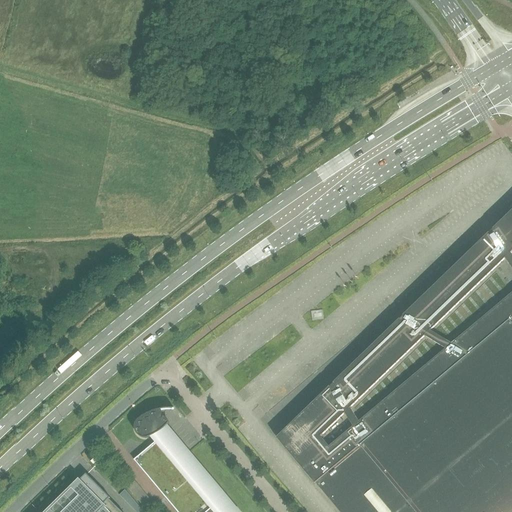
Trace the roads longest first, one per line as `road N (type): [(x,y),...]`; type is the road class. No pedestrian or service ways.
road 1 (primary): [(0,469),(135,346),(244,261),(506,91)]
road 2 (primary): [(490,68),(234,234),(0,431)]
road 3 (unclassified): [(9,511),(164,368),(282,511)]
